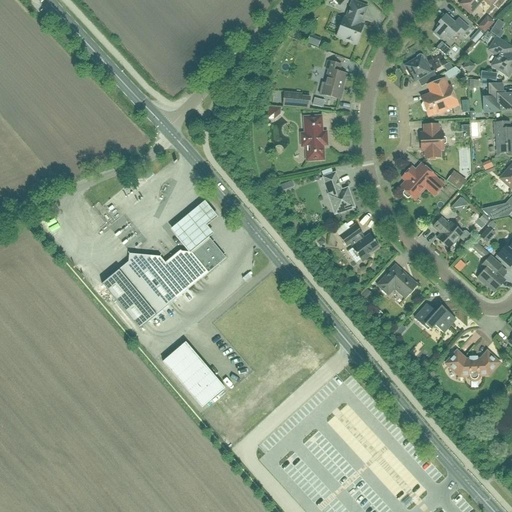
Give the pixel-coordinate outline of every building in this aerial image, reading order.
[(483,0),(490,5),(494,0),(464,0),(460,5),(470,14),(482,0),(483,0)] [(360,24),(367,7),(352,1),(345,19),(344,18),(336,38),(356,45),(363,25),(360,24)] [(454,24),(445,16),(435,27),(437,29),(433,33),(441,40),(445,36),(450,40),(457,32),(461,36),(468,28),(458,19),(454,24)] [(487,16),(477,27),(484,34),(494,23),(487,16)] [(498,20),(490,32),(500,39),(504,32),(500,30),(504,24),(498,20)] [(470,41),(476,46),(482,38),(476,33),(470,41)] [(508,77),(511,71),(511,55),(505,51),(509,46),(496,38),(490,46),(500,53),(494,63),(495,64),(496,67),(495,69),(508,77)] [(452,64),(463,55),(454,45),(443,54),(452,64)] [(430,73),(423,61),(424,59),(422,56),(420,55),(416,57),(416,59),(404,66),(414,83),(417,80),(421,87),(437,78),(433,71),(430,73)] [(341,91),(346,74),(339,73),(341,65),(327,62),(325,70),(328,70),(324,84),(322,84),(319,95),(340,100),(342,91),(341,91)] [(444,73),(448,79),(460,72),(455,67),(452,68),(447,72),(444,73)] [(447,89),(444,80),(430,85),(433,95),(423,99),(424,104),(423,104),(422,106),(424,110),(425,111),(427,110),(429,115),(437,112),(438,115),(445,112),(444,110),(456,105),(449,89),(447,89)] [(502,92),(502,85),(488,85),(489,96),(483,96),(484,113),(499,113),(499,112),(511,111),(511,94),(506,95),(505,92),(502,92)] [(282,107),(309,110),(310,97),(302,96),(302,94),(283,92),(282,107)] [(281,119),(279,111),(268,113),(270,121),(281,119)] [(321,133),(321,117),(304,118),(304,134),(300,134),(301,146),(305,146),(305,161),(323,160),(322,142),(326,142),(326,133),(321,133)] [(511,129),(509,129),(509,123),(494,124),(495,137),(496,137),(497,154),(511,152),(511,129)] [(439,132),(438,125),(423,126),(423,133),(420,133),(421,152),(424,151),(425,159),(440,158),(440,151),(443,150),(443,145),(444,145),(446,143),(445,139),(444,138),(443,138),(442,132),(439,132)] [(460,174),(470,173),(469,151),(459,152),(460,174)] [(489,161),(482,164),(484,169),(485,171),(492,168),(491,165),(489,161)] [(411,168),(402,178),(406,182),(400,188),(404,192),(403,193),(403,195),(407,199),(409,199),(410,197),(414,200),(425,188),(434,196),(444,186),(435,178),(435,177),(422,165),(421,164),(415,171),(411,168)] [(511,164),(499,179),(511,190),(511,188),(511,164)] [(453,173),(448,180),(459,188),(464,180),(453,173)] [(341,191),(337,179),(335,174),(323,178),(329,195),(328,196),(335,215),(354,208),(347,189),(341,191)] [(281,192),(287,189),(285,184),(279,186),(281,192)] [(218,220),(205,205),(171,233),(190,256),(214,237),(207,230),(218,220)] [(511,212),(511,211),(505,205),(481,211),(492,221),(508,217),(511,212)] [(483,215),(479,219),(485,225),(489,220),(483,215)] [(449,226),(441,218),(433,227),(441,234),(436,239),(448,250),(459,238),(464,243),(466,243),(471,238),(471,236),(466,232),(463,232),(462,233),(451,223),(449,226)] [(363,239),(361,236),(362,235),(355,225),(339,237),(346,247),(350,244),(352,247),(351,248),(362,262),(369,257),(368,255),(379,248),(369,235),(363,239)] [(478,239),(484,244),(490,238),(484,232),(478,239)] [(192,288),(226,260),(210,240),(193,255),(192,254),(182,253),(181,252),(169,261),(166,265),(161,258),(129,256),(129,263),(102,285),(140,331),(192,288)] [(483,259),(488,254),(474,242),(470,247),(483,259)] [(511,244),(510,247),(507,244),(496,256),(509,268),(511,265),(511,244)] [(62,255),(68,264),(74,259),(67,251),(62,255)] [(494,293),(505,281),(496,273),(501,267),(490,257),(481,267),(485,270),(477,279),(484,286),(485,285),(494,293)] [(405,299),(417,286),(395,265),(376,286),(388,296),(394,289),(405,299)] [(435,313),(432,311),(433,310),(427,305),(414,319),(423,327),(425,325),(430,330),(434,326),(443,334),(455,320),(441,307),(435,313)] [(202,408),(224,389),(185,343),(163,362),(202,408)] [(465,361),(456,353),(446,364),(460,376),(469,376),(470,378),(471,380),(473,380),(475,380),(477,379),(478,378),(479,376),(488,375),(498,363),(487,353),(481,360),(465,361)] [(349,399),(323,423),(404,511),(431,489),(349,399)] [(398,511),(320,426),(299,445),(361,511),(398,511)] [(354,511),(296,448),(276,466),(317,511),(354,511)]
